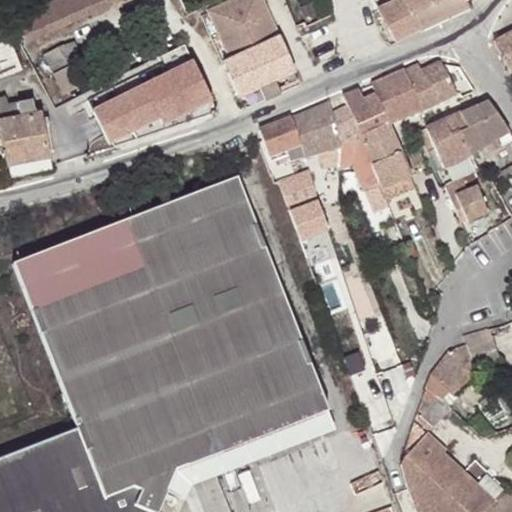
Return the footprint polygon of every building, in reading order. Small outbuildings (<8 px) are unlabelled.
[(62,0),(14,22),(26,46),(126,0),(62,0)] [(227,64),(221,67),(236,100),(257,90),(272,83),(294,73),(260,0),(238,0),(206,14),(227,64)] [(386,0),(389,6),(378,10),(396,44),(469,8),(466,0),(386,0)] [(511,33),(494,43),(510,73),(511,71),(511,33)] [(0,62),(15,57),(8,39),(0,42),(0,62)] [(75,44),(46,59),(64,97),(81,88),(72,69),(85,64),(75,44)] [(15,57),(0,62),(0,83),(22,75),(15,57)] [(455,97),(445,73),(441,65),(440,63),(418,72),(415,66),(403,72),(406,80),(410,78),(423,110),(455,97)] [(192,65),(84,115),(102,154),(155,130),(157,134),(212,108),(192,65)] [(459,67),(441,65),(445,73),(455,97),(470,90),(459,67)] [(392,86),(373,94),(386,124),(387,127),(389,125),(423,110),(410,78),(406,80),(403,72),(389,77),(392,86)] [(265,107),(280,100),(272,83),(257,90),(265,107)] [(357,91),(343,96),(348,110),(359,136),(386,124),(373,94),(361,99),(357,91)] [(501,120),(490,102),(461,115),(469,132),(462,135),(472,154),(510,135),(501,120)] [(8,123),(0,123),(0,138),(6,168),(50,160),(42,116),(35,117),(33,103),(5,109),(8,123)] [(284,121),(258,133),(267,159),(298,147),(303,159),(317,155),(339,147),(342,146),(331,117),(326,104),(284,121)] [(342,146),(339,147),(341,149),(337,161),(337,166),(337,169),(356,161),(368,190),(380,184),(359,136),(348,110),(331,117),(342,146)] [(457,162),(472,154),(462,135),(469,132),(461,115),(445,122),(453,139),(448,141),(457,162)] [(420,133),(434,163),(440,161),(444,169),(457,162),(448,141),(453,139),(445,122),(420,133)] [(386,124),(359,136),(380,184),(387,202),(417,189),(412,178),(389,125),(387,127),(386,124)] [(339,147),(317,155),(319,171),(337,169),(337,166),(337,161),(341,149),(339,147)] [(356,161),(337,169),(337,173),(353,166),(364,191),(365,191),(376,215),(390,209),(387,202),(380,184),(368,190),(356,161)] [(308,174),(277,186),(296,236),(318,227),(321,235),(330,231),(308,174)] [(240,184),(121,230),(217,461),(329,418),(240,184)] [(479,187),(451,199),(461,222),(466,220),(467,223),(489,214),(479,187)] [(217,461),(121,230),(18,269),(74,417),(44,428),(79,511),(159,511),(158,506),(169,489),(178,476),(217,461)] [(323,241),(301,249),(307,264),(329,256),(323,241)] [(434,378),(427,393),(434,399),(448,394),(450,392),(447,388),(459,372),(462,372),(475,367),(472,357),(497,349),(490,329),(463,338),(466,347),(448,353),(443,360),(430,376),(434,378)] [(500,359),(497,349),(472,357),(475,367),(500,359)] [(500,359),(475,367),(477,372),(502,364),(500,359)] [(366,366),(350,372),(366,413),(380,407),(366,366)] [(459,372),(447,388),(450,392),(477,372),(475,367),(462,372),(459,372)] [(427,393),(423,404),(429,408),(436,401),(434,399),(427,393)] [(440,403),(448,394),(434,399),(436,401),(429,408),(421,416),(423,418),(438,403),(448,413),(450,411),(440,403)] [(432,431),(448,413),(438,403),(423,418),(421,416),(420,418),(431,429),(432,431)] [(399,461),(404,458),(425,435),(431,429),(420,418),(418,416),(414,425),(399,461)] [(0,511),(79,511),(44,428),(0,444),(0,511)] [(425,435),(404,458),(421,476),(442,456),(444,453),(425,435)] [(409,486),(418,511),(485,511),(493,504),(442,456),(421,476),(404,458),(399,461),(409,486)]
